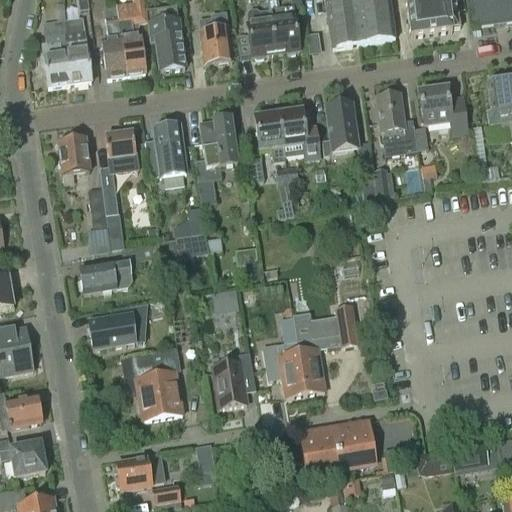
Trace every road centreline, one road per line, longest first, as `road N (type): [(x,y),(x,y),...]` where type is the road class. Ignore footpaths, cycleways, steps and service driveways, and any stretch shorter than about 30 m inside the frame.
road 1 (residential): [(18,120),(511,55)]
road 2 (residential): [(80,465),(425,402)]
road 3 (residential): [(80,465),(18,120)]
road 4 (residential): [(18,120),(11,72),(26,0)]
